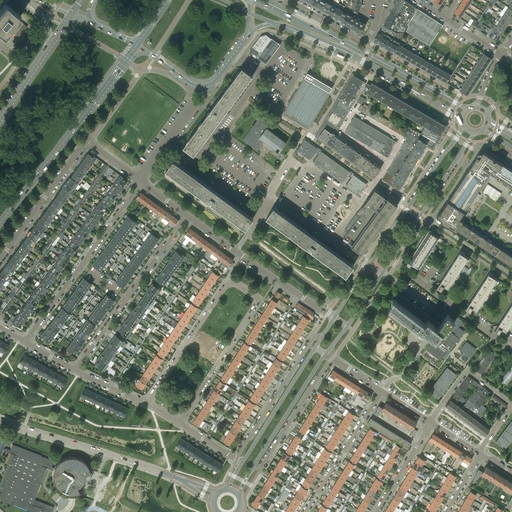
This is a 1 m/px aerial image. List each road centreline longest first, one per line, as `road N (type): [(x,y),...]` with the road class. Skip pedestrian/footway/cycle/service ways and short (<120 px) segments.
road 1 (residential): [(178,422),(258,303),(239,284),(228,282),(146,404)]
road 2 (tertiary): [(244,38),(281,24),(340,47),(462,118)]
road 3 (tertiary): [(468,108),(264,4)]
road 4 (primary): [(0,221),(136,44)]
road 5 (residential): [(191,485),(0,419)]
road 6 (residential): [(24,342),(141,181)]
road 7 (residential): [(75,370),(187,216)]
road 8 (residential): [(334,317),(187,216)]
road 9 (tertiary): [(464,126),(368,266)]
road 10 (residential): [(323,333),(313,336),(236,459)]
road 11 (tertiary): [(390,260),(474,132)]
road 12 (residential): [(511,350),(390,260)]
road 13 (residential): [(0,258),(85,142)]
road 14 (residential): [(381,390),(305,511)]
road 15 (residential): [(251,469),(261,467),(331,358)]
road 16 (tertiary): [(251,469),(325,354)]
road 17 (tertiary): [(314,347),(242,462)]
